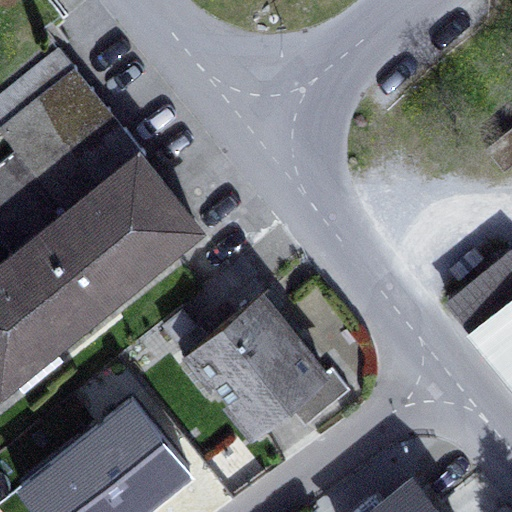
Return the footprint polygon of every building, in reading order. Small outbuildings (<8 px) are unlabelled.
[(81,0),(52,0),(64,14),(81,0)] [(152,268),(146,260),(195,220),(142,156),(146,153),(61,48),(0,97),(0,130),(16,151),(0,163),(0,238),(13,254),(0,265),(0,378),(0,379),(9,371),(47,341),(49,339),(51,342),(76,322),(80,327),(104,307),(100,302),(124,283),(128,288),(152,268)] [(511,125),(485,148),(503,171),(511,164),(511,125)] [(511,250),(511,249),(450,298),(511,374),(511,250)] [(191,351),(254,428),(287,401),(305,423),(349,388),(331,366),(324,371),(261,294),(191,351)] [(9,371),(25,391),(63,360),(47,341),(9,371)] [(23,486),(43,511),(135,511),(170,485),(113,414),(23,486)] [(436,511),(412,482),(381,507),(374,511),(436,511)] [(374,511),(381,507),(374,497),(355,511),(374,511)]
